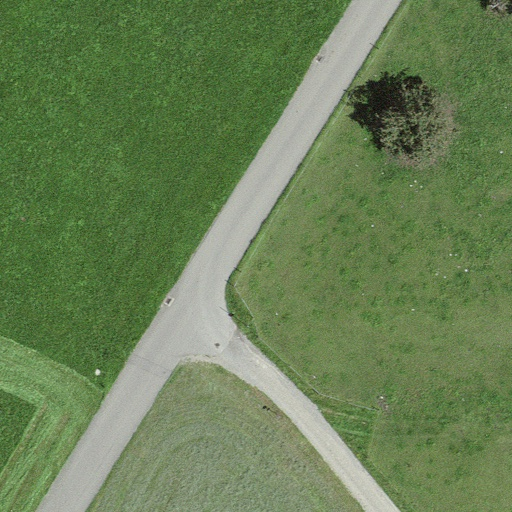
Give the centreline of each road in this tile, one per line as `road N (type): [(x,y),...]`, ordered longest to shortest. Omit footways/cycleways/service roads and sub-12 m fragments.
road 1 (unclassified): [(197,306),(382,0)]
road 2 (track): [(376,511),(197,306)]
road 3 (residential): [(70,511),(197,306)]
